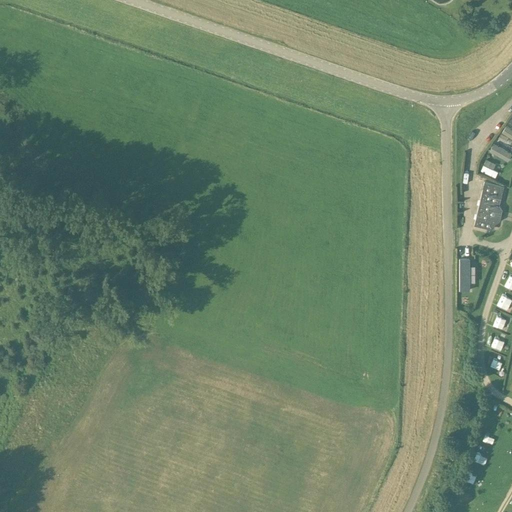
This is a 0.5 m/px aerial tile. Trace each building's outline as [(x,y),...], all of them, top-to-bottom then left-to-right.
[(510,136),(511,137),(511,127),(506,124),(497,137),(506,142),(510,136)] [(493,142),(489,150),(507,160),(511,152),(493,142)] [(496,175),(497,170),(493,169),(495,161),(484,158),(481,171),(496,175)] [(499,199),(498,196),(500,185),(484,182),(474,225),(490,229),(493,227),(494,223),(496,221),(497,217),(498,217),(499,212),(499,211),(499,207),(498,205),(499,199)] [(469,289),(469,258),(459,258),(459,289),(469,289)] [(511,297),(501,294),(497,305),(508,309),(511,298),(511,297)] [(502,328),(506,318),(496,315),(493,324),(502,328)] [(495,336),(491,346),(500,350),(505,340),(495,336)] [(499,368),(501,361),(494,358),(491,365),(499,368)] [(485,433),(483,441),(491,442),(493,435),(485,433)] [(473,461),(482,465),(486,456),(477,451),(473,461)] [(468,472),(466,480),(473,482),(476,475),(468,472)]
